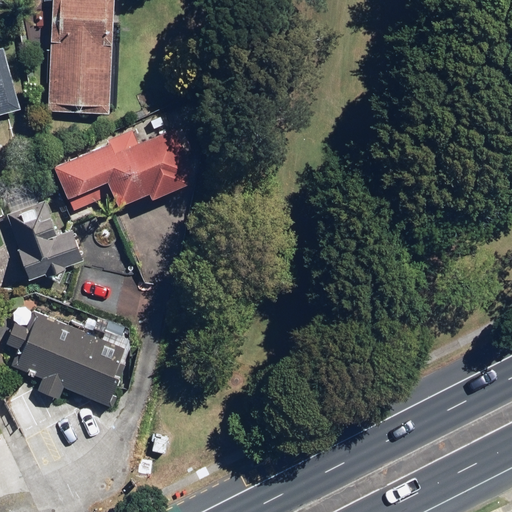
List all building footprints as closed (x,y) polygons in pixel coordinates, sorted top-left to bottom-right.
[(117,0),(49,0),(46,109),(114,111),(117,0)] [(0,114),(23,108),(5,47),(0,48),(0,114)] [(129,133),(110,141),(53,164),(67,197),(108,180),(118,204),(149,192),(152,199),(192,183),(188,174),(198,170),(180,125),(134,144),(129,133)] [(61,189),(49,194),(6,211),(26,264),(46,256),(82,242),(61,189)] [(35,315),(15,366),(44,377),(39,390),(61,399),(65,387),(112,405),(139,337),(93,319),(87,335),(35,315)] [(170,437),(156,433),(152,450),(166,453),(170,437)]
